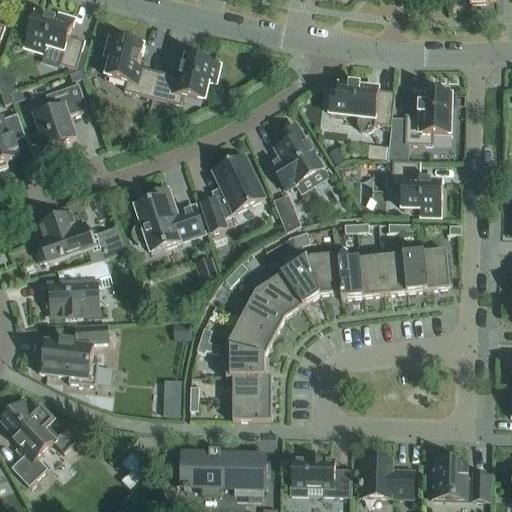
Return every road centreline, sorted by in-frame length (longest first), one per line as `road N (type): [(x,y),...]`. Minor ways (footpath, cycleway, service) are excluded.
road 1 (residential): [(364,50),(330,62),(211,141),(0,221)]
road 2 (residential): [(464,430),(342,428),(325,414),(325,378),(349,358),(467,345)]
road 3 (residential): [(479,54),(467,345)]
road 4 (residential): [(124,0),(364,50)]
